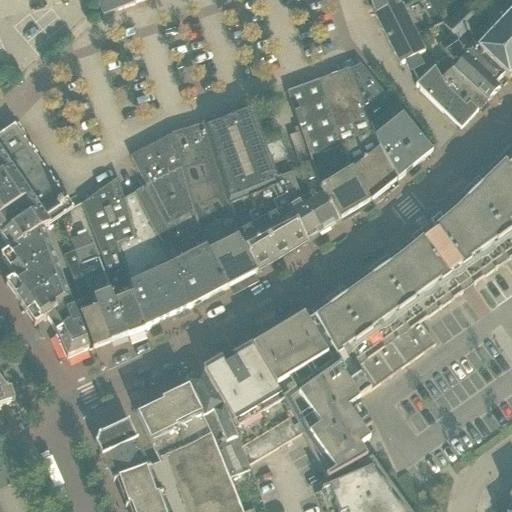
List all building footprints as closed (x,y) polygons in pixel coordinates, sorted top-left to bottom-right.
[(96,0),(102,16),(150,0),(96,0)] [(396,0),(369,0),(375,15),(374,16),(375,18),(380,28),(381,30),(386,40),(387,42),(388,42),(392,52),(393,54),(394,54),(398,63),(399,66),(401,65),(408,62),(417,80),(431,65),(418,38),(441,26),(430,0),(415,8),(402,14),(396,0)] [(511,0),(503,0),(511,8),(511,0)] [(478,37),(470,31),(478,23),(461,8),(443,26),(453,34),(450,36),(460,54),(459,55),(498,91),(499,90),(494,85),(504,76),(508,80),(511,75),(511,16),(510,15),(477,50),(471,44),(478,37)] [(444,41),(439,45),(451,63),(454,61),(458,65),(451,72),(451,73),(456,77),(464,84),(465,83),(486,103),(498,91),(459,55),(460,54),(450,36),(444,41)] [(442,61),(433,69),(444,89),(465,108),(468,105),(477,113),(486,103),(465,83),(464,84),(456,77),(451,73),(451,72),(442,61)] [(360,66),(348,70),(378,149),(396,182),(431,155),(360,66)] [(254,67),(248,69),(251,77),(257,75),(254,67)] [(433,69),(429,73),(415,87),(430,102),(460,132),(477,113),(468,105),(465,108),(444,89),(433,69)] [(320,81),(319,81),(333,124),(341,147),(351,171),(369,204),(396,182),(378,149),(348,70),(348,71),(349,75),(343,77),(342,74),(320,82),(320,81)] [(333,124),(319,81),(286,93),(310,162),(319,190),(339,222),(369,204),(351,171),(341,147),(333,124)] [(261,138),(251,108),(250,106),(201,124),(202,127),(222,194),(221,194),(236,234),(235,234),(256,275),(307,244),(306,242),(296,220),(290,222),(286,212),(291,210),(278,179),(272,164),(264,145),(261,138)] [(0,239),(8,252),(1,257),(0,257),(0,258),(1,260),(9,271),(10,273),(13,278),(14,279),(6,284),(5,285),(6,287),(14,298),(15,300),(18,305),(20,308),(24,313),(25,315),(33,326),(34,328),(35,327),(43,322),(45,320),(46,322),(50,327),(55,335),(66,361),(88,351),(66,293),(42,232),(72,211),(68,205),(14,125),(8,129),(7,130),(0,134),(0,239)] [(222,194),(202,127),(171,135),(192,207),(207,254),(209,253),(226,291),(256,275),(235,234),(236,234),(221,194),(222,194)] [(192,207),(171,135),(130,157),(146,188),(134,194),(172,266),(189,310),(226,291),(209,253),(207,254),(192,207)] [(280,139),(264,145),(272,164),(287,158),(280,139)] [(311,314),(310,314),(329,347),(328,347),(344,375),(342,376),(358,401),(435,347),(419,325),(462,295),(450,278),(461,270),(473,287),(503,266),(511,278),(511,154),(508,150),(450,207),(429,225),(435,234),(424,242),(418,234),(397,252),(311,314)] [(291,174),(278,179),(291,210),(286,212),(290,222),(296,220),(306,242),(339,222),(319,190),(310,162),(299,165),(304,182),(311,194),(301,199),(296,186),(291,174)] [(134,232),(124,200),(123,200),(118,179),(81,205),(108,277),(105,278),(113,303),(126,338),(144,331),(114,246),(131,239),(134,232)] [(134,194),(124,200),(134,232),(131,239),(114,246),(144,331),(189,310),(172,266),(134,194)] [(92,246),(90,247),(86,236),(70,242),(74,253),(110,344),(126,338),(113,303),(105,278),(104,279),(102,274),(103,274),(92,246)] [(110,344),(74,253),(64,257),(82,305),(75,307),(92,351),(110,344)] [(310,314),(311,314),(310,313),(310,314),(309,313),(252,348),(282,401),(299,435),(326,482),(366,459),(359,448),(368,442),(361,432),(371,425),(368,417),(358,401),(342,376),(344,375),(328,347),(329,347),(310,314)] [(247,466),(299,435),(282,401),(252,348),(251,347),(232,359),(231,356),(202,373),(222,405),(248,472),(249,471),(247,466)] [(202,373),(185,383),(199,407),(198,407),(205,418),(210,430),(218,450),(229,480),(248,472),(222,405),(202,373)] [(0,407),(10,404),(11,400),(0,383),(0,407)] [(155,466),(148,468),(118,479),(128,506),(124,507),(125,508),(131,506),(132,511),(241,511),(228,480),(229,480),(218,450),(210,430),(205,418),(198,407),(199,407),(185,383),(184,384),(187,390),(162,402),(161,399),(159,399),(162,405),(138,417),(136,414),(135,414),(159,464),(155,466)] [(95,445),(112,481),(118,479),(148,468),(155,466),(136,425),(129,428),(127,423),(98,437),(95,445)] [(407,511),(376,468),(375,469),(321,491),(322,494),(328,491),(336,511),(407,511)]
